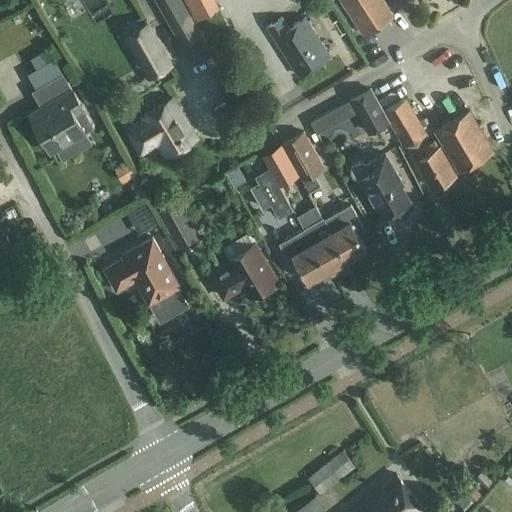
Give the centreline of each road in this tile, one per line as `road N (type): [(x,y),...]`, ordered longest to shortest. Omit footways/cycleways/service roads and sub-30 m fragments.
road 1 (residential): [(161,455),(511,256)]
road 2 (residential): [(161,455),(0,155)]
road 3 (residential): [(255,140),(462,18)]
road 4 (residential): [(511,137),(462,18)]
